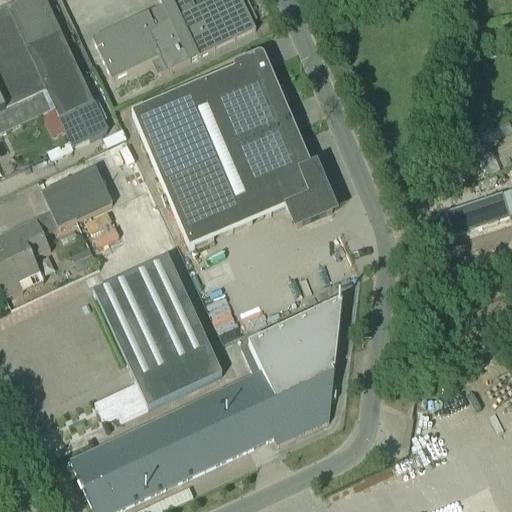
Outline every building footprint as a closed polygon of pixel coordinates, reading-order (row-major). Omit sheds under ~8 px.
[(90,110),(38,0),(32,0),(0,15),(0,139),(53,115),(58,125),(90,110)] [(221,0),(194,13),(188,0),(155,0),(160,9),(150,14),(150,15),(94,41),(113,82),(161,60),(168,74),(160,78),(160,79),(189,66),(188,65),(195,62),(254,35),(238,0),(221,0)] [(314,175),(311,176),(283,110),(282,108),(277,107),(274,100),(277,97),(277,94),(263,62),(260,60),(257,60),(250,63),(232,70),(234,76),(132,118),(189,254),(288,212),(296,231),(331,216),(314,175)] [(111,209),(94,173),(40,199),(49,218),(0,241),(0,254),(2,259),(0,260),(0,295),(5,305),(43,287),(32,265),(49,256),(42,242),(111,209)] [(110,289),(92,298),(135,390),(93,409),(102,427),(117,420),(120,427),(222,380),(165,263),(110,289)] [(70,467),(90,511),(126,511),(272,444),(275,451),(328,427),(342,306),(240,353),(253,382),(70,467)]
